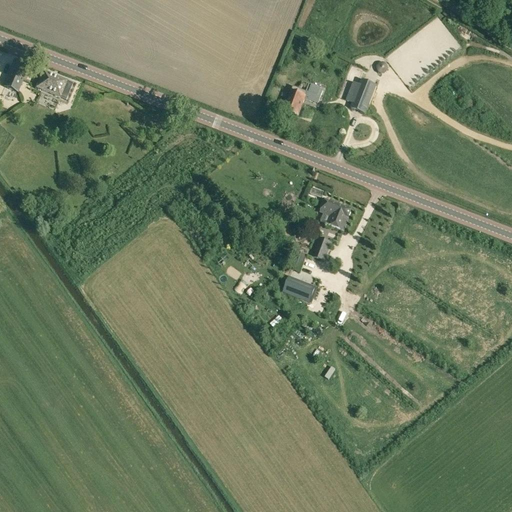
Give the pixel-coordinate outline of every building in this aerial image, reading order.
[(302,42),(300,46),(310,50),(312,46),(309,45),(308,44),(302,42)] [(30,66),(17,61),(7,88),(20,93),(30,66)] [(383,63),(382,63),(381,63),(381,64),(380,64),(379,64),(379,65),(378,65),(378,66),(378,67),(377,67),(377,68),(377,69),(377,70),(378,70),(378,71),(378,72),(379,72),(379,73),(380,73),(381,73),(381,74),(382,74),(383,74),(384,73),(385,73),(386,72),(387,71),(387,70),(388,69),(388,68),(388,67),(387,67),(387,66),(387,65),(386,65),(386,64),(385,64),(384,64),(384,63),(383,63)] [(36,89),(66,101),(72,84),(43,72),(36,89)] [(350,109),(366,115),(377,87),(361,80),(350,109)] [(305,100),(318,105),(323,91),(309,85),(306,93),(293,88),(284,112),(298,117),(305,100)] [(328,225),(344,231),(352,211),(325,201),(320,213),(331,217),(328,225)] [(312,258),(325,263),(332,244),(319,239),(312,258)] [(290,270),(298,273),(306,255),(297,252),(290,270)] [(283,293),(310,304),(316,288),(289,277),(283,293)]
